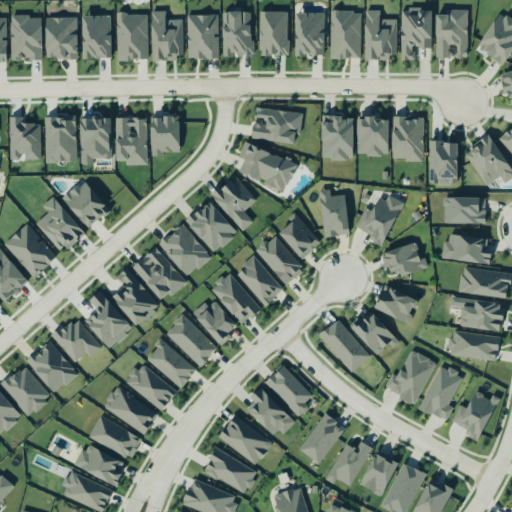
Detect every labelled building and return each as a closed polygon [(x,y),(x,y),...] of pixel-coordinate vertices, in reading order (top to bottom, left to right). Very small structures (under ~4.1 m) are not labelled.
[(401,9),(400,60),(413,61),(414,49),(430,49),(431,10),(401,9)] [(152,60),(183,59),(182,20),(165,20),(165,11),(150,12),(152,60)] [(359,59),(361,12),(330,11),(329,59),(359,59)] [(364,59),(394,59),(395,20),(379,20),(379,11),(365,11),(364,59)] [(222,56),(252,55),(251,12),(221,12),(222,56)] [(288,12),(259,12),(258,56),(287,56),(288,12)] [(435,58),(467,58),(466,12),(435,12),(435,58)] [(323,14),(295,13),(294,55),(323,56),(323,14)] [(511,51),(511,21),(498,13),(476,51),(503,67),(511,51)] [(147,60),(147,14),(116,14),(117,60),(147,60)] [(186,16),(187,59),(218,59),(217,15),(186,16)] [(41,16),(9,17),(10,61),(41,60),(41,16)] [(82,59),(111,58),(110,16),(81,17),(82,59)] [(76,17),(44,18),(45,59),(77,59),(76,17)] [(508,105),(511,103),(511,70),(500,74),(508,105)] [(293,144),(294,134),(299,135),(301,113),(254,109),(251,140),(293,144)] [(150,116),(151,157),(163,157),(163,153),(179,153),(178,116),(150,116)] [(352,160),(352,119),(340,119),(340,116),(321,116),(320,160),(352,160)] [(75,162),(75,117),(44,117),(45,162),(75,162)] [(422,161),(423,118),(392,117),(391,160),(422,161)] [(22,161),(40,160),(40,124),(23,125),(22,118),(8,118),(9,161),(22,160),(22,161)] [(115,162),(125,162),(125,166),(146,166),(147,119),(116,118),(115,162)] [(387,156),(388,119),(356,118),(356,156),(387,156)] [(110,159),(109,119),(79,119),(80,164),(92,164),(92,159),(110,159)] [(511,154),(511,127),(499,137),(511,154)] [(463,152),(485,186),(500,177),(504,184),(511,178),(511,172),(489,136),(463,152)] [(456,142),(429,142),(428,184),(456,185),(456,142)] [(296,164),(244,143),(238,158),(243,160),(238,174),(284,192),(296,164)] [(256,200),(233,176),(210,197),(243,231),(253,222),(244,212),(256,200)] [(62,197),(85,229),(108,212),(85,181),(62,197)] [(323,237),(348,235),(345,195),(330,196),(329,190),(320,191),(323,237)] [(363,208),(355,228),(371,234),(368,241),(383,247),(401,202),(387,196),(385,201),(377,198),(371,212),(363,208)] [(61,253),(84,233),(51,197),(41,207),(47,213),(35,224),(61,253)] [(484,224),(484,198),(444,197),(443,224),(484,224)] [(212,254),(236,234),(209,201),(185,221),(212,254)] [(302,260),(320,243),(296,217),(278,234),(302,260)] [(56,258),(25,224),(3,245),(34,278),(56,258)] [(210,256),(181,224),(158,245),(187,278),(210,256)] [(442,259),(487,265),(490,240),(445,234),(442,259)] [(255,252),(286,286),(304,270),(273,236),(255,252)] [(388,274),(398,270),(400,277),(427,268),(424,258),(420,259),(414,243),(381,254),(388,274)] [(162,302),(185,282),(154,248),(131,268),(162,302)] [(0,298),(3,302),(26,282),(0,250),(0,298)] [(265,307),(283,290),(253,257),(235,274),(265,307)] [(458,293),(506,300),(510,274),(462,267),(458,293)] [(134,327),(158,308),(127,268),(116,277),(124,288),(111,297),(134,327)] [(240,326),(259,311),(230,272),(210,287),(240,326)] [(374,308),(408,325),(412,316),(410,315),(417,302),(384,286),(374,308)] [(132,330),(101,291),(89,301),(97,311),(85,321),(107,349),(132,330)] [(193,315),(218,345),(237,328),(213,299),(193,315)] [(499,332),(502,304),(457,299),(456,308),(461,308),(459,328),(499,332)] [(376,356),(388,345),(391,348),(398,341),(371,313),(361,322),(357,318),(348,326),(376,356)] [(164,334),(199,367),(216,349),(182,316),(164,334)] [(101,347),(74,318),(52,338),(74,363),(85,353),(89,358),(101,347)] [(370,356),(336,320),(318,337),(351,373),(370,356)] [(495,362),(498,337),(451,332),(448,356),(495,362)] [(180,389),(196,371),(161,340),(145,359),(180,389)] [(77,375),(50,342),(26,361),(53,395),(77,375)] [(415,405),(436,363),(410,350),(397,376),(392,373),(384,389),(415,405)] [(160,412),(176,392),(141,363),(125,382),(160,412)] [(448,406),(462,376),(439,365),(418,409),(446,422),(453,408),(448,406)] [(29,417),(51,397),(23,366),(1,386),(29,417)] [(304,403),(311,397),(284,366),(266,382),(298,418),(309,408),(304,403)] [(106,408),(105,406),(108,402),(105,401),(111,393),(113,394),(116,389),(120,388),(126,394),(127,392),(134,397),(133,398),(158,415),(144,435),(106,408)] [(293,421),(259,388),(249,398),(253,402),(245,410),(276,439),(293,421)] [(476,442),(499,399),(492,395),(490,400),(475,392),(466,409),(459,406),(451,422),(468,431),(465,436),(476,442)] [(0,436),(21,416),(0,394),(0,436)] [(299,450),(326,414),(337,422),(336,423),(345,429),(318,465),(299,450)] [(217,437),(255,466),(272,444),(234,415),(217,437)] [(89,438),(126,459),(127,456),(132,458),(137,450),(135,449),(141,439),(101,416),(89,438)] [(350,487),(372,449),(360,442),(355,449),(345,444),(325,480),(333,485),(336,480),(350,487)] [(74,467),(115,486),(125,463),(84,445),(74,467)] [(58,458),(51,454),(55,446),(62,450),(58,458)] [(257,472),(215,449),(202,472),(245,495),(257,472)] [(383,497),(396,463),(373,453),(359,487),(383,497)] [(404,465),(413,470),(414,468),(426,475),(406,511),(396,511),(393,510),(391,511),(389,511),(381,507),(404,465)] [(103,511),(111,488),(67,473),(62,487),(65,488),(62,498),(103,511)] [(0,502),(12,487),(0,477),(0,502)] [(182,504),(199,511),(234,511),(239,500),(193,479),(182,504)] [(414,511),(441,511),(451,489),(427,480),(414,511)] [(307,511),(300,487),(271,495),(276,511),(307,511)] [(326,511),(351,511),(330,503),(326,511)]
